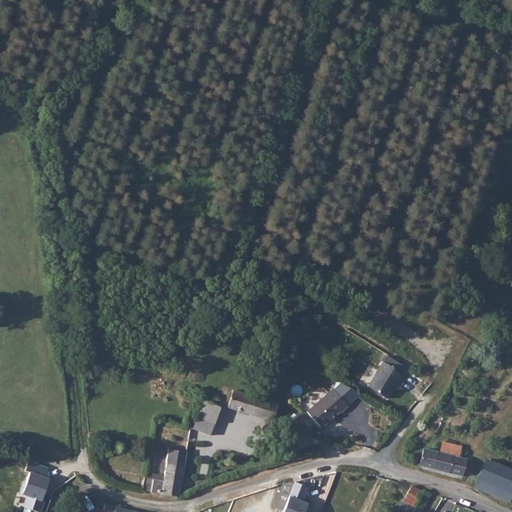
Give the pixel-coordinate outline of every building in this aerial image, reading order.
[(369,386),(386,398),(398,382),(400,383),(405,376),(386,362),(369,386)] [(341,412),(349,407),(334,388),(306,408),(320,425),(338,412),(341,412)] [(226,405),(273,419),(277,403),(254,396),(232,390),(229,394),(227,394),(225,401),(227,402),(226,405)] [(219,406),(203,400),(198,415),(214,421),(219,406)] [(214,421),(198,415),(193,427),(209,433),(214,421)] [(424,451),(420,466),(465,476),(468,460),(463,458),(464,450),(444,445),(442,449),(430,447),(429,452),(424,451)] [(167,447),(164,460),(183,464),(185,450),(167,447)] [(140,489),(162,494),(168,494),(177,496),(183,464),(164,460),(160,479),(142,475),(140,489)] [(511,469),(490,461),(479,489),(511,500),(511,469)] [(26,483),(38,488),(43,475),(30,471),(26,483)] [(293,480),(281,484),(272,507),(281,511),(283,506),(284,504),(291,485),(293,482),(293,480)] [(305,487),(293,482),(291,485),(284,504),(283,506),(296,511),(305,487)] [(416,511),(418,511),(430,493),(412,485),(394,511),(409,511),(411,509),(416,511)]
